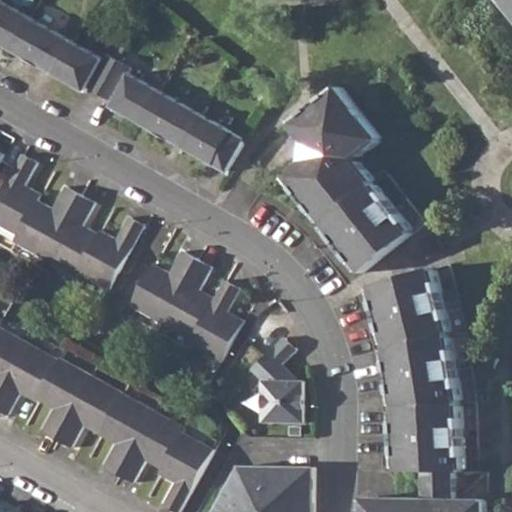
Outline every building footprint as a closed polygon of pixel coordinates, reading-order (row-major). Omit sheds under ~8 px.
[(0,0),(0,43),(2,45),(14,52),(49,71),(68,38),(33,19),(3,2),(4,0),(0,0)] [(511,0),(496,0),(511,18),(511,0)] [(68,38),(49,71),(59,76),(90,94),(93,89),(105,96),(116,102),(113,108),(144,125),(188,149),(219,168),(221,164),(234,170),(246,148),(243,146),(246,142),(234,135),(235,133),(206,115),(162,91),(132,74),(135,70),(123,63),(111,57),(109,61),(78,44),(68,38)] [(412,222),(399,205),(383,184),(380,186),(377,181),(380,179),(365,158),(376,150),(385,143),(383,140),(386,138),(348,86),(345,88),(343,86),(300,119),(301,121),(299,123),(311,142),(308,158),(291,171),(293,174),(290,176),(323,220),(325,219),(329,223),(327,225),(345,251),(358,268),(360,271),(363,269),(366,273),(416,235),(413,232),(416,229),(412,222)] [(22,153),(0,191),(0,226),(17,236),(14,241),(44,259),(75,276),(78,272),(108,289),(145,225),(133,217),(120,239),(102,230),(99,233),(82,223),(94,202),(81,194),(67,186),(54,208),(38,199),(41,194),(23,183),(35,161),(22,153)] [(84,189),(102,200),(109,189),(91,177),(84,189)] [(130,302),(160,321),(191,339),(189,343),(219,360),(241,320),(225,310),(238,286),(225,278),(213,298),(197,288),(209,265),(196,257),(183,250),(169,272),(152,264),(130,302)] [(382,498),(367,498),(366,511),(490,511),(490,499),(458,498),(458,471),(466,471),(466,468),(470,468),(469,404),(464,404),(464,399),(468,398),(459,337),(454,338),(453,331),(457,329),(443,271),(439,272),(439,267),(378,285),(379,289),(376,290),(389,343),(393,343),(394,349),(391,348),(398,404),(402,404),(402,410),(399,410),(400,467),(404,467),(404,471),(429,471),(428,498),(397,498),(382,498)] [(0,408),(9,413),(22,392),(39,402),(41,399),(57,407),(45,429),(59,436),(72,444),(85,422),(103,432),(119,442),(107,463),(122,471),(134,478),(147,457),(165,467),(161,474),(177,483),(165,506),(176,511),(181,511),(217,450),(185,432),(188,425),(158,407),(127,390),(96,372),(66,355),(63,359),(32,342),(1,325),(4,319),(0,317),(0,408)] [(278,370),(283,364),(296,351),(283,339),(253,369),(263,381),(263,422),(306,423),(305,380),(300,380),(288,380),(278,370)] [(244,467),(216,511),(316,511),(316,497),(262,497),(244,489),(244,467)] [(0,511),(19,511),(3,503),(0,507),(0,511)]
